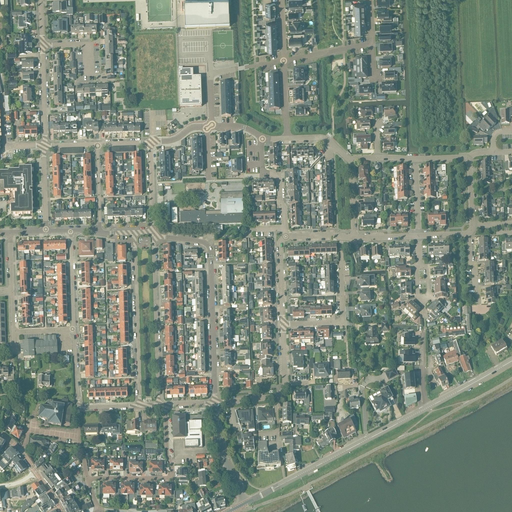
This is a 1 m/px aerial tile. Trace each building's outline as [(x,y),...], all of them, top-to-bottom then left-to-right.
[(0,0),(0,194),(4,194),(4,191),(4,188),(7,187),(7,190),(14,190),(18,190),(17,190),(17,191),(17,196),(18,196),(18,197),(17,198),(17,203),(18,203),(18,205),(17,205),(17,211),(18,211),(18,214),(24,214),(33,214),(33,209),(33,207),(32,185),(32,179),(32,168),(19,168),(19,171),(0,172),(0,149),(0,150),(0,148),(0,93),(2,94),(0,85),(0,5),(1,5),(0,1),(4,0),(3,0),(0,0)] [(66,0),(66,3),(53,4),(53,12),(59,12),(59,11),(61,11),(61,13),(66,13),(66,16),(72,15),(71,0),(66,0)] [(184,0),(185,29),(230,27),(228,0),(184,0)] [(262,0),(263,10),(275,9),(275,3),(271,3),(271,0),(262,0)] [(289,12),(289,18),(298,18),(298,12),(303,12),(303,8),(290,8),(290,12),(289,12)] [(275,16),(275,9),(263,10),(265,10),(265,15),(263,15),(263,20),(266,20),(266,23),(272,23),(272,20),(275,20),(275,16)] [(376,11),(376,17),(382,17),(383,20),(390,20),(390,16),(388,16),(387,10),(376,11)] [(27,28),(27,25),(30,25),(30,24),(30,16),(19,16),(19,28),(27,28)] [(67,33),(67,21),(62,21),(62,24),(60,24),(60,22),(53,22),(53,33),(60,33),(60,31),(62,31),(62,34),(67,33)] [(290,25),(290,32),(301,31),(301,24),(300,24),(299,21),(292,22),(293,25),(290,25)] [(380,30),(380,31),(391,31),(391,24),(392,24),(392,21),(382,21),(382,22),(383,21),(383,24),(380,24),(380,25),(379,25),(379,30),(380,30)] [(365,27),(353,27),(354,36),(362,35),(362,32),(365,32),(365,27)] [(105,33),(105,39),(112,39),(116,39),(116,37),(116,36),(113,36),(113,29),(106,29),(106,33),(105,33)] [(379,41),(379,42),(390,42),(390,35),(392,35),(392,32),(381,32),(381,33),(382,33),(382,35),(379,35),(379,36),(378,36),(378,41),(379,41)] [(290,44),(290,46),(293,45),(293,47),(299,47),(299,45),(302,45),(302,44),(304,44),(304,38),(305,38),(305,34),(296,34),(296,38),(289,38),(289,40),(289,44),(290,44)] [(24,47),(20,47),(20,55),(26,55),(26,53),(32,53),(31,39),(29,39),(29,36),(21,36),(22,40),(24,40),(24,47)] [(391,53),(391,47),(394,46),(394,43),(393,43),(387,43),(387,46),(380,47),(380,48),(379,48),(379,52),(380,52),(380,53),(391,53)] [(53,57),(53,63),(60,63),(60,57),(61,57),(61,54),(56,54),(56,57),(53,57)] [(379,62),(378,62),(378,66),(379,66),(379,68),(390,68),(390,61),(392,61),(392,57),(384,58),(384,61),(383,61),(379,61),(379,62)] [(357,67),(353,67),(353,69),(365,69),(365,66),(366,66),(366,59),(356,60),(357,67)] [(22,72),(31,72),(31,69),(33,69),(33,62),(22,62),(22,69),(18,69),(18,72),(22,72)] [(294,73),(293,73),(293,77),(294,77),(304,76),(304,70),(306,70),(306,67),(298,68),(298,69),(293,70),(294,73)] [(365,69),(353,69),(354,72),(357,72),(357,79),(366,79),(366,72),(365,72),(365,69)] [(389,72),(384,72),(384,79),(394,79),(395,81),(397,81),(397,73),(401,73),(401,69),(389,69),(389,72)] [(179,71),(178,71),(179,78),(180,106),(180,108),(202,107),(201,77),(193,78),(193,70),(179,71)] [(271,74),(268,74),(268,83),(278,82),(278,77),(277,70),(271,72),(271,74)] [(31,74),(31,72),(22,72),(23,82),(34,81),(33,74),(31,74)] [(294,77),(294,83),(295,83),(296,86),(303,85),(303,83),(304,83),(304,76),(294,77)] [(382,85),(382,93),(396,93),(396,84),(382,85)] [(21,95),(21,98),(31,97),(31,91),(29,91),(29,86),(23,87),(23,94),(21,95)] [(299,91),(293,91),(294,97),(304,97),(303,93),(307,93),(307,92),(309,92),(309,87),(299,88),(299,91)] [(363,87),(356,87),(356,90),(359,90),(360,95),(364,95),(364,96),(367,96),(367,95),(371,95),(371,101),(376,100),(376,95),(375,91),(371,91),(371,87),(367,87),(367,88),(363,88),(363,87)] [(31,97),(21,98),(20,98),(20,103),(24,103),(24,108),(30,108),(30,104),(31,104),(31,97)] [(297,110),(295,110),(295,116),(305,116),(304,110),(307,110),(307,108),(307,106),(296,106),(297,110)] [(395,116),(394,108),(387,109),(387,110),(384,111),(385,118),(388,117),(388,121),(397,119),(397,115),(395,116)] [(493,108),(493,109),(483,119),(485,121),(491,128),(492,128),(496,124),(493,121),(495,120),(497,119),(498,121),(498,120),(493,108)] [(511,116),(511,108),(507,109),(507,112),(501,112),(501,124),(509,124),(509,117),(511,116)] [(92,124),(92,121),(92,120),(83,120),(83,128),(86,128),(86,131),(92,131),(92,124)] [(366,120),(360,120),(357,120),(358,126),(360,126),(361,130),(370,129),(369,123),(367,123),(366,120)] [(485,121),(481,125),(480,124),(478,126),(484,132),(486,130),(487,131),(491,128),(485,121)] [(53,132),(59,132),(59,125),(53,125),(53,122),(50,123),(50,129),(53,129),(53,132)] [(399,126),(399,123),(392,123),(392,125),(384,126),(384,135),(394,135),(394,129),(393,129),(393,126),(399,126)] [(105,134),(110,134),(110,127),(105,127),(104,124),(101,124),(101,131),(105,131),(105,134)] [(357,134),(353,135),(354,140),(357,139),(357,145),(360,144),(361,150),(367,150),(367,144),(370,144),(370,137),(366,137),(366,134),(357,134)] [(229,141),(229,147),(239,147),(238,135),(232,136),(232,141),(229,141)] [(229,147),(229,141),(226,141),(226,136),(219,136),(220,150),(229,150),(229,147)] [(192,141),(190,141),(191,147),(201,146),(201,140),(198,141),(198,137),(191,138),(192,141)] [(487,143),(487,137),(474,137),(474,145),(483,145),(483,144),(487,143)] [(396,142),(396,138),(387,139),(387,142),(383,142),(383,150),(394,150),(394,142),(396,142)] [(307,149),(308,159),(316,159),(316,151),(313,152),(313,150),(310,150),(310,149),(307,149)] [(320,162),(320,170),(331,170),(331,168),(329,168),(329,165),(323,165),(323,159),(322,158),(319,161),(320,162)] [(481,163),(481,168),(494,168),(494,165),(490,166),(489,159),(483,159),(483,162),(481,163)] [(202,166),(192,166),(193,175),(199,175),(199,172),(202,172),(202,166)] [(368,176),(368,167),(359,168),(360,180),(363,180),(363,184),(370,183),(370,179),(368,179),(368,176)] [(238,174),(242,174),(242,168),(231,168),(232,177),(238,177),(238,174)] [(373,190),(373,185),(369,185),(366,185),(366,188),(360,189),(360,196),(371,196),(371,191),(373,190)] [(196,212),(180,213),(180,214),(181,223),(186,223),(189,223),(192,223),(192,226),(216,225),(244,224),(243,214),(243,211),(242,200),(243,200),(243,193),(221,194),(221,201),(226,201),(227,209),(222,209),(222,211),(196,212)] [(374,205),(374,199),(367,200),(367,204),(360,204),(361,212),(373,211),(372,205),(374,205)] [(169,204),(164,204),(164,214),(164,219),(167,219),(170,219),(170,220),(172,220),(172,223),(172,224),(173,224),(178,223),(177,223),(177,214),(177,209),(171,209),(170,209),(169,204)] [(396,227),(396,224),(395,216),(392,216),(392,214),(389,212),(385,212),(385,217),(387,216),(387,221),(390,221),(390,227),(396,227)] [(443,214),(440,215),(440,223),(440,225),(446,225),(445,220),(449,220),(448,212),(443,212),(443,214)] [(434,223),(433,215),(430,215),(430,213),(424,213),(425,221),(428,220),(428,226),(434,225),(434,223)] [(405,216),(402,216),(402,224),(402,227),(408,226),(407,221),(411,221),(410,214),(405,214),(405,216)] [(377,224),(376,215),(370,216),(370,219),(361,219),(361,223),(361,227),(374,227),(374,224),(377,224)] [(479,240),(479,245),(492,245),(492,243),(488,243),(487,237),(481,237),(482,240),(479,240)] [(506,251),(511,251),(511,240),(508,240),(508,241),(505,241),(505,245),(502,245),(502,253),(506,253),(506,251)] [(94,253),(95,250),(94,242),(93,242),(93,241),(78,242),(79,257),(94,256),(94,253)] [(106,255),(104,255),(105,259),(105,261),(107,261),(108,261),(108,263),(113,262),(113,257),(112,257),(112,255),(113,255),(113,247),(112,245),(107,245),(107,246),(105,246),(105,243),(106,255)] [(123,247),(121,247),(120,247),(118,247),(118,262),(120,262),(120,264),(123,263),(123,262),(126,262),(126,249),(126,247),(125,247),(123,247)] [(378,249),(378,248),(375,248),(372,249),(372,257),(381,257),(381,249),(378,249)] [(366,250),(366,249),(363,249),(360,249),(360,258),(369,257),(369,250),(366,250)] [(446,271),(446,266),(441,266),(441,269),(434,269),(434,276),(444,276),(443,271),(446,271)] [(404,270),(404,267),(397,267),(397,276),(398,278),(410,277),(410,270),(404,270)] [(360,281),(359,281),(359,285),(360,285),(360,288),(369,287),(369,286),(370,286),(370,283),(374,283),(374,276),(368,276),(361,277),(361,280),(360,280),(360,281)] [(435,289),(445,289),(444,283),(446,283),(446,279),(437,279),(437,283),(434,283),(435,289)] [(400,281),(401,290),(411,290),(410,284),(407,284),(407,280),(400,281)] [(271,283),(258,283),(258,286),(262,286),(262,288),(262,292),(269,291),(269,289),(271,288),(271,283)] [(486,290),(486,295),(495,295),(494,292),(497,292),(497,290),(499,289),(498,286),(490,287),(490,290),(486,290)] [(445,294),(445,289),(435,289),(435,295),(438,295),(438,299),(447,298),(447,294),(445,294)] [(411,290),(401,290),(401,300),(408,300),(408,296),(411,296),(411,290)] [(269,294),(269,291),(262,292),(263,298),(258,298),(258,300),(271,300),(271,294),(269,294)] [(369,294),(369,291),(362,291),(362,294),(361,294),(361,296),(359,296),(360,299),(361,299),(361,302),(369,302),(369,300),(370,300),(370,295),(369,295),(369,294)] [(495,295),(486,295),(486,301),(490,301),(490,304),(498,303),(498,298),(495,298),(495,295)] [(263,303),(263,309),(270,308),(270,306),(272,306),(271,300),(258,300),(258,303),(263,303)] [(433,303),(431,305),(439,313),(443,308),(445,308),(446,307),(446,305),(444,304),(443,304),(440,301),(438,303),(436,301),(434,304),(433,303)] [(404,309),(409,313),(416,305),(414,303),(413,304),(411,302),(407,306),(405,304),(401,309),(403,311),(404,309)] [(326,307),(326,316),(332,316),(332,313),(335,312),(334,305),(331,305),(331,306),(326,307)] [(361,312),(360,312),(360,315),(362,315),(362,318),(370,317),(370,316),(371,316),(371,311),(372,311),(373,310),(374,309),(374,308),(375,308),(375,305),(362,306),(363,306),(363,310),(361,310),(361,312)] [(418,308),(416,305),(409,313),(413,318),(412,319),(414,321),(418,317),(416,315),(420,310),(418,308)] [(429,308),(427,310),(430,313),(428,316),(434,321),(436,318),(435,317),(439,313),(431,305),(429,308)] [(310,317),(315,316),(315,307),(310,307),(310,306),(306,306),(306,307),(307,314),(310,313),(310,317)] [(303,309),(298,309),(298,318),(304,318),(304,315),(307,315),(307,314),(306,307),(303,308),(303,309)] [(263,309),(263,317),(272,317),(272,311),(270,311),(270,308),(263,309)] [(293,318),(298,318),(298,309),(293,309),(293,308),(289,308),(290,315),(293,315),(293,318)] [(262,323),(262,326),(269,326),(269,323),(272,323),(272,317),(263,317),(264,323),(262,323)] [(262,326),(262,334),(271,334),(270,328),(269,329),(269,326),(262,326)] [(376,336),(375,328),(368,329),(368,336),(365,336),(366,343),(369,343),(370,343),(370,345),(374,345),(374,344),(377,344),(377,340),(378,340),(377,336),(376,336)] [(318,339),(323,338),(323,329),(318,329),(318,332),(315,332),(315,342),(318,342),(318,339)] [(323,329),(323,338),(329,338),(329,339),(332,339),(332,332),(329,332),(329,329),(323,329)] [(299,341),(299,331),(293,331),(294,334),(290,335),(291,344),(294,344),(294,341),(299,341)] [(304,331),(305,340),(305,343),(310,343),(313,343),(313,334),(310,334),(310,331),(304,331)] [(262,334),(263,343),(269,343),(269,340),(271,340),(271,334),(262,334)] [(405,335),(405,338),(404,338),(404,346),(414,346),(414,339),(412,339),(412,335),(405,335)] [(56,341),(56,336),(43,337),(43,341),(23,342),(23,346),(21,346),(21,354),(23,353),(24,358),(34,358),(34,356),(57,355),(56,341)] [(458,341),(453,343),(454,346),(458,359),(463,370),(464,374),(466,373),(471,371),(466,357),(463,357),(458,341)] [(507,350),(501,341),(491,348),(497,356),(507,350)] [(263,343),(263,352),(271,351),(271,346),(270,346),(269,343),(263,343)] [(440,354),(439,350),(437,351),(438,352),(435,353),(437,357),(435,358),(438,366),(438,365),(439,366),(441,365),(441,364),(444,363),(442,358),(441,359),(439,354),(440,354)] [(272,357),(271,351),(263,352),(263,357),(261,357),(261,360),(270,360),(270,357),(272,357)] [(307,356),(307,351),(291,352),(293,352),(293,367),(292,367),(293,374),(298,370),(303,370),(303,368),(304,368),(304,367),(303,367),(303,365),(304,365),(304,362),(304,361),(303,361),(303,360),(303,356),(307,356)] [(403,363),(414,363),(414,356),(412,356),(412,352),(404,352),(400,352),(400,356),(404,356),(403,363)] [(446,366),(454,363),(450,353),(446,354),(447,355),(443,357),(446,366)] [(270,365),(269,361),(262,361),(263,377),(267,376),(267,377),(272,377),(272,376),(273,376),(273,365),(270,365)] [(340,371),(340,361),(333,361),(334,370),(338,370),(338,371),(337,371),(338,379),(349,379),(349,377),(350,375),(350,374),(349,373),(349,371),(340,371)] [(439,379),(444,377),(441,369),(439,370),(439,368),(435,369),(436,372),(436,373),(433,374),(435,379),(438,378),(439,379)] [(397,376),(394,369),(385,374),(388,380),(397,376)] [(250,372),(240,372),(240,378),(248,378),(248,381),(252,381),(252,372),(250,372)] [(50,373),(46,373),(45,377),(39,377),(38,387),(39,387),(40,388),(42,389),(42,387),(44,388),(44,387),(49,387),(51,387),(52,383),(49,383),(50,373)] [(401,377),(402,384),(414,382),(413,375),(401,377)] [(438,378),(435,379),(435,381),(438,380),(442,389),(448,386),(444,377),(439,379),(438,378)] [(232,385),(231,382),(224,382),(224,388),(227,388),(227,391),(236,391),(236,385),(232,385)] [(415,389),(414,382),(402,384),(403,390),(415,389)] [(392,399),(387,389),(369,398),(376,412),(375,412),(379,410),(380,411),(381,411),(384,410),(384,409),(384,408),(386,406),(388,405),(389,407),(390,407),(387,402),(392,399)] [(306,396),(306,392),(305,392),(295,392),(295,396),(293,396),(294,400),(295,400),(304,400),(304,405),(309,405),(309,396),(306,396)] [(415,396),(405,398),(406,408),(416,403),(415,396)] [(354,401),(353,398),(349,398),(350,410),(359,408),(359,400),(354,401)] [(38,419),(39,419),(39,420),(40,419),(44,420),(45,420),(46,420),(45,423),(45,427),(46,427),(48,427),(49,427),(49,425),(50,425),(53,426),(54,426),(56,426),(57,427),(57,426),(60,427),(61,427),(62,426),(61,426),(62,423),(62,422),(65,422),(65,423),(70,424),(71,413),(72,411),(73,405),(68,404),(68,400),(62,399),(62,402),(61,405),(53,404),(53,402),(48,401),(47,407),(40,406),(39,412),(39,415),(38,419)] [(291,423),(291,404),(283,405),(284,409),(282,409),(283,424),(286,424),(286,425),(288,425),(288,423),(291,423)] [(265,410),(264,409),(263,410),(263,409),(258,410),(259,422),(266,421),(266,419),(272,418),(272,412),(272,411),(271,411),(270,411),(265,411),(265,410)] [(247,412),(236,415),(239,424),(239,425),(239,424),(248,423),(248,430),(254,430),(255,430),(253,410),(247,411),(247,412)] [(175,417),(172,417),(173,439),(180,439),(181,439),(184,439),(185,439),(185,442),(185,448),(202,448),(202,441),(202,437),(202,430),(201,422),(189,422),(189,423),(185,423),(185,416),(179,417),(179,415),(175,415),(175,417)] [(297,415),(293,415),(293,421),(297,421),(297,425),(309,425),(308,417),(297,417),(297,415)] [(358,425),(353,416),(348,419),(349,420),(344,422),(343,421),(341,422),(343,425),(338,428),(344,438),(355,432),(352,428),(358,425)] [(8,424),(6,428),(11,431),(16,424),(14,423),(16,421),(12,419),(11,421),(10,421),(8,420),(6,423),(8,424)] [(145,423),(142,423),(142,433),(145,433),(145,430),(156,430),(156,424),(156,423),(156,421),(150,421),(150,422),(149,422),(149,421),(144,421),(145,423)] [(135,434),(142,433),(142,423),(135,424),(135,422),(127,422),(127,431),(135,430),(135,434)] [(98,433),(98,425),(85,426),(85,433),(98,433)] [(116,425),(103,425),(103,433),(112,433),(112,434),(120,434),(120,426),(116,426),(116,425)] [(23,433),(14,427),(10,434),(19,440),(23,433)] [(332,431),(324,435),(326,438),(328,442),(329,444),(335,441),(334,440),(333,437),(335,436),(332,431)] [(245,452),(250,451),(250,445),(249,445),(249,444),(248,444),(247,439),(247,438),(248,438),(248,439),(251,439),(251,434),(243,435),(245,452)] [(320,441),(317,443),(320,449),(329,444),(328,442),(326,438),(324,439),(323,438),(321,439),(320,437),(318,438),(320,441)] [(299,438),(284,440),(285,445),(289,445),(290,453),(290,455),(293,455),(293,451),(299,450),(298,446),(300,446),(299,438)] [(45,441),(31,439),(30,445),(48,448),(49,445),(49,444),(48,444),(48,443),(46,442),(45,441)] [(263,442),(258,442),(258,455),(257,468),(264,467),(265,469),(274,469),(273,467),(280,466),(279,453),(268,454),(267,452),(266,452),(266,443),(267,443),(267,442),(263,442)] [(136,446),(136,445),(134,445),(134,446),(129,446),(129,452),(135,452),(135,454),(136,454),(136,452),(140,452),(140,446),(136,446)] [(57,446),(51,446),(48,451),(53,454),(58,447),(57,446)] [(0,471),(1,473),(11,462),(18,456),(11,449),(5,455),(5,456),(3,458),(2,457),(0,460),(0,471)] [(22,460),(18,456),(11,462),(14,465),(15,464),(15,465),(22,460)] [(45,459),(43,457),(40,459),(41,460),(34,465),(37,469),(45,462),(43,461),(45,459)] [(293,461),(292,457),(286,459),(287,464),(289,471),(296,469),(293,461)] [(94,472),(98,472),(98,461),(98,459),(98,460),(88,460),(88,468),(92,468),(92,471),(94,471),(94,472)] [(107,460),(107,466),(107,468),(110,468),(110,471),(113,471),(113,472),(116,472),(116,461),(117,461),(117,459),(116,459),(116,460),(107,460)] [(104,461),(98,461),(98,472),(102,472),(102,471),(104,471),(104,466),(107,466),(107,460),(104,460),(104,461)] [(27,469),(22,462),(15,467),(15,468),(14,469),(17,474),(19,473),(20,474),(27,469)] [(150,462),(146,462),(146,464),(146,468),(150,468),(150,473),(152,473),(152,474),(156,474),(156,464),(150,464),(150,462)] [(156,464),(156,474),(159,474),(159,473),(162,473),(162,468),(165,468),(165,462),(156,462),(156,464)] [(128,474),(136,474),(136,463),(128,463),(126,463),(126,469),(128,469),(128,474)] [(136,464),(136,474),(140,474),(142,474),(142,469),(145,469),(145,464),(145,463),(142,463),(142,464),(136,464)] [(45,466),(40,470),(43,474),(41,475),(44,480),(53,472),(50,468),(48,470),(45,466)] [(44,480),(47,483),(51,479),(56,475),(55,475),(58,473),(58,474),(59,473),(58,472),(62,469),(60,467),(57,469),(53,472),(44,480)] [(188,469),(180,469),(180,472),(177,472),(177,478),(180,478),(180,481),(188,481),(188,478),(186,478),(186,472),(188,472),(188,469)] [(59,473),(58,474),(58,473),(55,475),(56,475),(51,479),(47,483),(51,489),(61,482),(58,478),(60,477),(58,475),(60,474),(59,473)] [(55,494),(62,489),(62,490),(67,487),(68,487),(71,485),(67,479),(63,482),(64,482),(55,488),(58,492),(55,494)] [(31,488),(35,493),(33,494),(35,496),(37,495),(39,498),(46,492),(43,487),(41,488),(37,483),(31,488)] [(73,490),(70,491),(65,494),(58,498),(60,502),(67,498),(67,497),(74,493),(80,489),(77,484),(71,488),(73,490)] [(109,495),(109,484),(105,484),(105,485),(103,485),(103,488),(100,488),(100,497),(103,497),(103,495),(109,495)] [(113,484),(109,484),(109,495),(115,495),(115,497),(118,497),(118,490),(115,490),(115,485),(113,485),(113,484)] [(122,495),(128,495),(128,484),(124,484),(124,485),(122,485),(122,490),(118,490),(118,497),(122,497),(122,495)] [(131,484),(128,484),(128,495),(134,495),(134,498),(137,498),(137,492),(134,492),(134,485),(131,485),(131,484)] [(140,492),(137,492),(137,498),(140,498),(140,496),(146,496),(146,486),(143,486),(143,487),(140,487),(140,492)] [(146,486),(146,496),(146,498),(156,498),(156,492),(153,492),(153,487),(150,487),(150,486),(146,486)] [(159,492),(156,492),(156,498),(159,498),(159,496),(165,496),(165,486),(161,486),(161,487),(159,487),(159,492)] [(169,486),(165,486),(165,496),(171,496),(171,498),(174,498),(174,492),(171,492),(171,487),(169,487),(169,486)] [(65,494),(70,491),(68,487),(67,487),(62,490),(62,489),(55,494),(58,498),(65,494)] [(10,492),(7,493),(7,499),(10,499),(10,498),(24,497),(23,488),(11,491),(12,491),(9,492),(10,492)] [(207,497),(204,490),(199,492),(202,499),(207,497)] [(67,498),(60,502),(62,505),(71,501),(70,498),(75,496),(74,493),(67,497),(67,498)] [(40,509),(41,508),(44,507),(52,502),(52,501),(50,502),(46,495),(38,500),(41,504),(37,506),(37,505),(32,509),(30,509),(26,511),(36,511),(40,509)] [(71,501),(62,505),(62,506),(64,509),(75,504),(75,502),(81,499),(80,496),(71,501)] [(36,500),(34,498),(29,502),(28,500),(21,509),(21,511),(22,511),(25,511),(31,506),(30,506),(36,500)] [(214,502),(211,503),(214,511),(220,510),(219,509),(220,508),(225,507),(223,499),(218,500),(216,500),(214,501),(214,502)] [(44,507),(41,508),(43,511),(45,511),(55,506),(52,502),(44,507)] [(203,502),(201,503),(205,511),(211,511),(208,505),(206,507),(203,502)] [(89,503),(81,507),(83,511),(89,509),(92,508),(89,503)]
